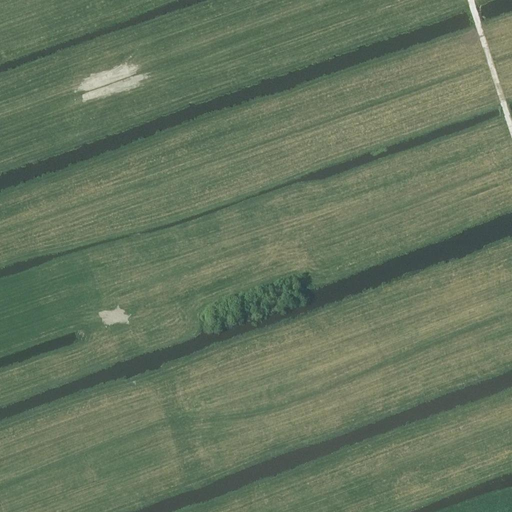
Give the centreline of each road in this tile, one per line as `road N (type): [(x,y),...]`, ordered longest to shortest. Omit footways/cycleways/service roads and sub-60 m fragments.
road 1 (track): [(511,310),(292,398)]
road 2 (track): [(511,126),(472,0)]
